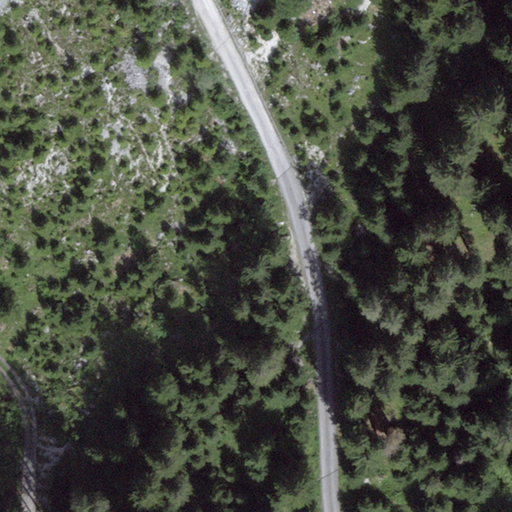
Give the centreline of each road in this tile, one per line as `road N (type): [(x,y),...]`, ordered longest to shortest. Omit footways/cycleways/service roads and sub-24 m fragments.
road 1 (track): [(203,0),(272,142),(310,256),(324,358),(329,511)]
road 2 (track): [(0,363),(29,416),(30,511)]
